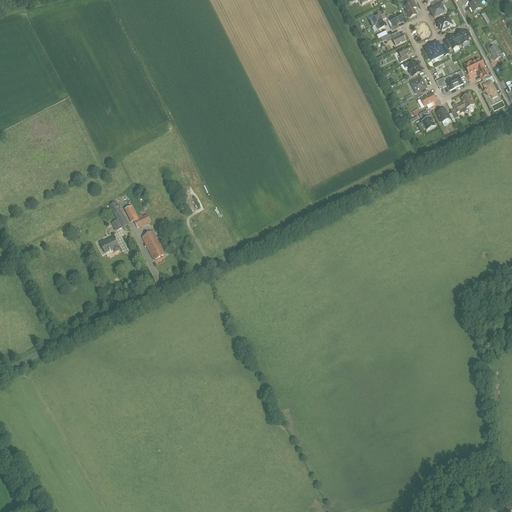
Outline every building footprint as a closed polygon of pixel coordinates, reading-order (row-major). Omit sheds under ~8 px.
[(414,10),(410,2),(407,3),(409,6),(405,8),(407,11),(406,13),(407,15),(408,15),(410,19),(416,16),(414,10)] [(478,2),(470,6),(474,14),(482,10),(478,2)] [(437,8),(431,11),(435,19),(445,14),(442,6),(441,6),(437,8)] [(487,24),(490,23),(485,13),(482,15),(487,24)] [(390,19),(390,20),(391,21),(394,27),(403,22),(400,15),(390,19)] [(380,17),(370,22),(372,25),(372,26),(374,28),(376,27),(379,31),(385,28),(380,17)] [(440,23),(438,24),(442,32),(451,28),(449,24),(451,23),(448,19),(440,23)] [(463,32),(457,35),(458,37),(457,38),(459,43),(461,42),(463,45),(469,42),(468,41),(464,34),(463,32)] [(398,38),(392,41),(393,41),(396,48),(407,42),(403,35),(398,38)] [(455,39),(454,37),(448,40),(449,41),(452,49),(453,50),(459,47),(457,44),(459,43),(457,38),(455,39)] [(439,44),(426,51),(432,62),(444,56),(441,49),(439,44)] [(446,47),(441,49),(444,56),(445,57),(450,55),(448,51),(446,47)] [(502,58),(496,47),(493,49),(493,50),(490,52),(491,52),(495,62),(502,58)] [(409,48),(399,53),(402,59),(407,57),(412,54),(409,48)] [(480,60),(466,67),(470,75),(479,70),(480,73),(485,70),(480,60)] [(413,65),(408,68),(410,71),(409,71),(411,75),(411,74),(413,78),(421,73),(420,70),(421,70),(419,66),(418,67),(417,63),(413,65)] [(480,73),(479,73),(482,80),(488,76),(485,70),(480,73)] [(459,76),(446,83),(450,92),(463,85),(461,80),(459,76)] [(422,80),(413,84),(415,88),(413,89),(416,94),(418,94),(421,92),(426,90),(427,89),(422,80)] [(488,85),(484,87),(484,88),(486,92),(485,93),(486,93),(486,94),(487,94),(489,97),(491,96),(493,100),(498,97),(496,94),(491,84),(488,85)] [(433,94),(421,101),(425,108),(427,106),(429,105),(434,103),(437,102),(433,94)] [(458,107),(456,104),(453,106),(455,110),(457,114),(460,112),(460,111),(466,108),(467,110),(468,109),(473,107),(475,106),(469,95),(461,99),(463,104),(460,105),(460,106),(458,107)] [(444,110),(437,114),(442,124),(450,120),(444,110)] [(431,118),(425,121),(424,118),(421,119),(423,122),(422,123),(423,125),(426,131),(427,132),(436,127),(431,118)] [(128,226),(117,203),(111,206),(117,218),(112,221),(118,232),(128,226)] [(140,227),(151,222),(147,215),(139,219),(133,208),(128,211),(134,223),(137,221),(140,227)] [(164,255),(154,234),(141,240),(152,261),(164,255)] [(119,250),(112,236),(99,243),(104,253),(111,249),(113,253),(118,250),(119,250)]
